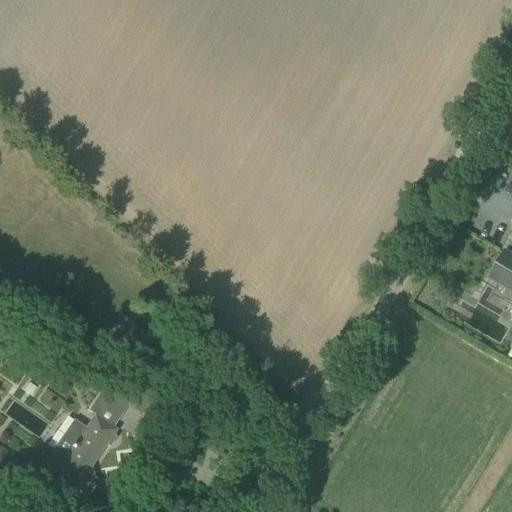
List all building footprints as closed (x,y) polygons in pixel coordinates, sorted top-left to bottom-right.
[(511,258),(505,254),(490,280),(507,289),(501,300),(511,306),(511,258)] [(43,294),(33,307),(67,330),(76,317),(43,294)] [(110,333),(132,350),(147,362),(160,347),(122,317),(110,333)] [(85,430),(74,421),(40,471),(84,502),(98,482),(91,478),(90,469),(116,431),(113,429),(129,407),(104,390),(88,412),(95,416),(85,430)] [(142,397),(134,409),(146,418),(155,405),(142,397)]
